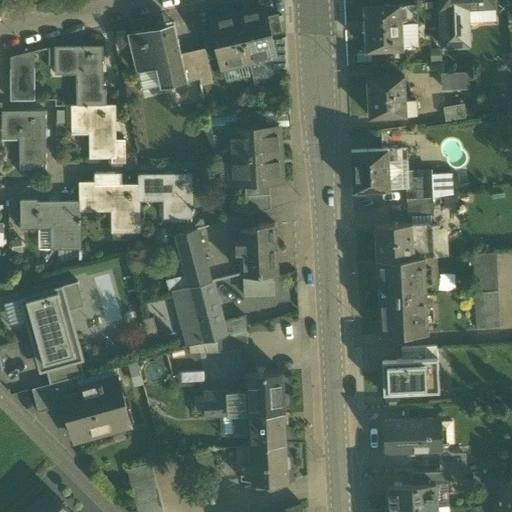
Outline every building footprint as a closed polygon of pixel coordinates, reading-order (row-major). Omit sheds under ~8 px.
[(439,0),(442,47),(468,45),(467,8),(493,7),(492,0),(439,0)] [(400,4),(364,6),(366,50),(402,48),(401,23),(400,5),(400,4)] [(416,4),(400,5),(401,23),(417,22),(416,4)] [(264,8),(237,15),(248,61),(271,56),(273,68),(287,67),(285,36),(283,37),(271,40),(266,16),(264,8)] [(278,14),(266,16),(271,40),(283,37),(278,14)] [(237,15),(210,21),(212,29),(218,56),(221,68),(248,61),(237,15)] [(173,23),(127,34),(136,73),(156,68),(160,88),(187,81),(181,54),(173,23)] [(212,29),(200,32),(204,48),(207,59),(218,56),(212,29)] [(102,45),(54,46),(55,67),(76,66),(76,105),(106,105),(106,104),(106,88),(103,89),(102,45)] [(204,48),(181,54),(187,81),(199,78),(201,85),(212,82),(207,59),(204,48)] [(34,51),(10,57),(10,68),(34,68),(34,51)] [(34,78),(34,68),(10,68),(10,79),(34,78)] [(467,72),(443,73),(444,89),(468,88),(467,72)] [(403,75),(367,77),(370,116),(405,114),(403,75)] [(34,89),(34,78),(10,79),(10,89),(34,89)] [(35,100),(34,89),(10,89),(11,101),(35,100)] [(469,103),(443,107),(445,120),(471,116),(469,103)] [(106,104),(106,105),(76,105),(71,105),(71,126),(89,126),(89,132),(115,132),(115,104),(106,104)] [(46,163),(45,110),(1,111),(2,127),(2,132),(19,132),(20,163),(46,163)] [(266,127),(265,115),(241,116),(242,128),(266,127)] [(242,128),(230,129),(231,157),(279,154),(278,126),(266,127),(242,128)] [(116,139),(115,132),(89,132),(89,158),(112,157),(116,157),(116,139)] [(125,162),(125,139),(116,139),(116,157),(112,157),(112,162),(125,162)] [(387,149),(351,150),(353,190),(389,189),(388,175),(387,149)] [(279,154),(231,157),(232,184),(244,184),(268,182),(280,181),(279,154)] [(430,170),(406,171),(407,188),(408,201),(432,198),(430,170)] [(121,176),(114,176),(114,172),(94,173),(94,181),(79,181),(79,200),(80,200),(80,211),(119,211),(119,232),(140,232),(139,201),(139,184),(121,184),(121,176)] [(192,217),(191,174),(139,174),(139,184),(139,201),(170,200),(170,217),(192,217)] [(406,174),(388,175),(389,189),(407,188),(406,174)] [(268,182),(244,184),(245,195),(269,194),(268,182)] [(269,194),(245,195),(246,214),(270,208),(269,194)] [(80,211),(80,200),(79,200),(38,201),(37,199),(20,199),(20,228),(55,228),(55,248),(80,248),(80,211)] [(432,222),(412,223),(413,257),(414,258),(424,257),(433,257),(432,222)] [(412,223),(375,225),(377,259),(413,257),(412,223)] [(275,224),(256,224),(257,228),(240,229),(240,241),(276,242),(275,224)] [(198,228),(175,234),(189,287),(211,282),(198,228)] [(276,242),(240,241),(241,274),(277,272),(276,242)] [(496,253),(473,254),(474,266),(497,265),(496,253)] [(413,257),(377,259),(378,297),(426,295),(424,257),(414,258),(413,257)] [(497,265),(474,266),(474,278),(497,277),(497,265)] [(497,277),(474,278),(475,290),(498,289),(497,277)] [(64,286),(70,308),(86,304),(80,281),(64,286)] [(211,282),(189,287),(196,315),(203,342),(225,336),(222,324),(211,282)] [(64,286),(20,297),(40,373),(47,371),(80,362),(84,361),(70,308),(64,286)] [(189,287),(173,290),(181,319),(196,315),(189,287)] [(498,292),(475,293),(475,305),(498,304),(498,292)] [(426,295),(378,297),(380,335),(428,333),(426,295)] [(498,304),(475,305),(476,317),(499,316),(498,304)] [(181,319),(179,319),(181,328),(183,328),(188,346),(203,342),(196,315),(181,319)] [(499,316),(476,317),(477,329),(500,327),(499,316)] [(244,318),(222,324),(225,336),(244,330),(244,318)] [(225,336),(203,342),(206,351),(245,350),(244,330),(225,336)] [(437,346),(401,347),(402,359),(437,357),(437,346)] [(396,359),(382,360),(382,374),(383,394),(431,391),(439,391),(439,377),(437,357),(402,359),(396,359)] [(80,362),(47,371),(50,384),(77,376),(84,375),(80,362)] [(84,375),(77,376),(82,395),(99,389),(97,383),(115,378),(112,367),(84,375)] [(283,372),(246,374),(247,398),(248,413),(284,411),(283,372)] [(50,384),(32,389),(38,412),(66,404),(64,399),(82,395),(77,376),(50,384)] [(82,395),(64,399),(66,404),(75,440),(103,433),(101,424),(127,417),(117,385),(115,378),(97,383),(99,389),(82,395)] [(227,390),(203,392),(205,415),(228,413),(228,399),(227,390)] [(247,398),(228,399),(228,413),(234,413),(248,413),(247,398)] [(284,411),(248,413),(249,434),(249,445),(285,444),(284,411)] [(248,413),(234,413),(235,435),(249,434),(248,413)] [(443,444),(442,422),(441,419),(384,422),(385,452),(443,449),(443,444)] [(453,421),(442,422),(443,444),(454,443),(453,421)] [(249,445),(250,464),(240,464),(241,479),(251,480),(251,482),(287,481),(285,444),(249,445)] [(465,454),(441,455),(441,471),(447,471),(465,470),(465,454)] [(161,511),(149,464),(128,469),(138,511),(161,511)] [(441,471),(411,473),(412,485),(435,483),(436,485),(448,484),(447,471),(441,471)] [(511,511),(511,478),(510,478),(508,481),(498,481),(498,485),(496,487),(496,511),(511,511)] [(435,483),(412,485),(387,486),(389,509),(437,506),(436,485),(435,483)] [(68,511),(49,492),(28,511),(68,511)]
